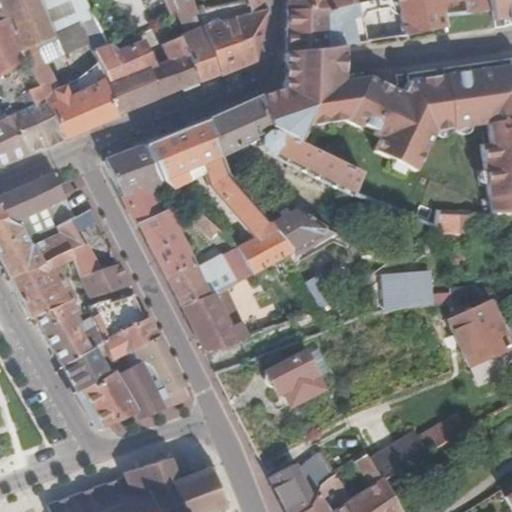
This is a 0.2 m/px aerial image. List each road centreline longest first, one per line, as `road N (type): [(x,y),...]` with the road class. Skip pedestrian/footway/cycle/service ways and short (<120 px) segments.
road 1 (residential): [(211,408),(83,151)]
road 2 (residential): [(271,73),(511,41)]
road 3 (residential): [(83,151),(271,73)]
road 4 (residential): [(0,295),(94,456)]
road 5 (residential): [(94,456),(211,408)]
